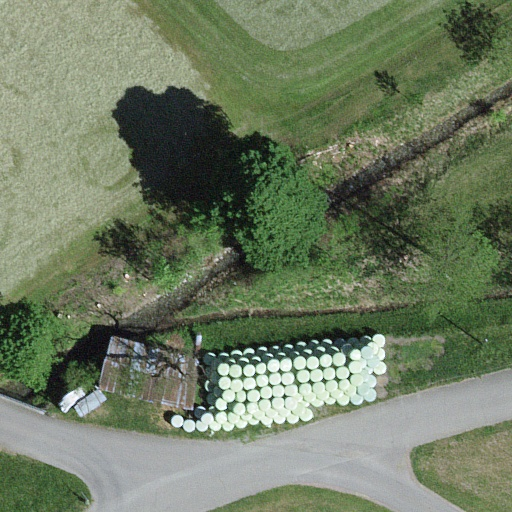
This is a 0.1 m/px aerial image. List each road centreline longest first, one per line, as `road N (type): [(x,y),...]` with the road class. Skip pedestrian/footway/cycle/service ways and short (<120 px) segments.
road 1 (unclassified): [(511,404),(314,454),(165,511)]
road 2 (track): [(187,498),(0,422)]
